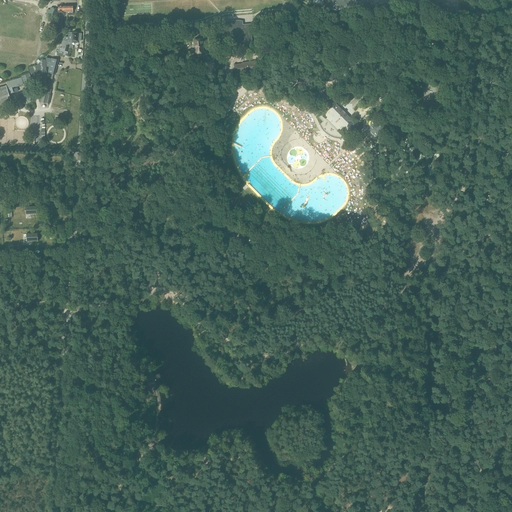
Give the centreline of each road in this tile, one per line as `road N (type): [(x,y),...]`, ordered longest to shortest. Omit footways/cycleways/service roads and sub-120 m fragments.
road 1 (unclassified): [(89,0),(55,511)]
road 2 (track): [(461,254),(450,405),(459,420)]
road 3 (track): [(75,361),(68,485),(77,498)]
